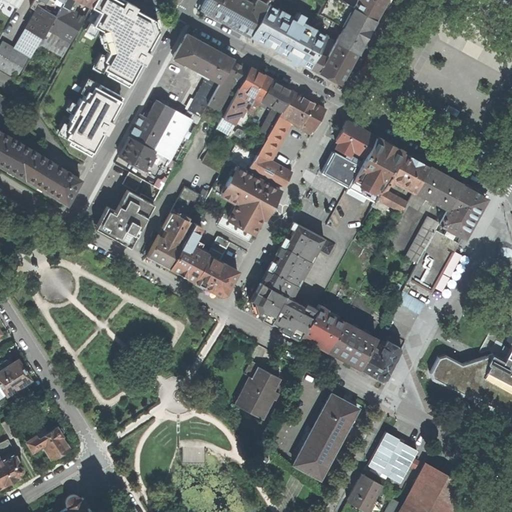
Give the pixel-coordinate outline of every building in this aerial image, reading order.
[(33,0),(30,6),(36,9),(25,28),(42,37),(62,0),(33,0)] [(71,1),(70,0),(62,0),(42,37),(36,48),(39,50),(42,44),(62,55),(83,19),(84,17),(67,8),(71,1)] [(84,17),(83,19),(108,33),(111,43),(103,59),(106,61),(102,67),(107,70),(105,73),(127,85),(140,62),(143,63),(149,52),(147,50),(158,30),(155,20),(134,9),(136,6),(125,0),(93,0),(90,5),(84,17)] [(250,34),(266,3),(260,0),(255,0),(253,5),(244,0),(203,0),(200,7),(250,34)] [(335,30),(339,32),(335,40),(356,52),(374,18),(353,7),(342,0),(324,0),(318,13),(332,21),(330,24),(335,26),(335,27),(335,30)] [(356,0),(353,7),(374,18),(384,0),(356,0)] [(307,66),(308,66),(325,35),(298,21),(301,14),(297,12),(294,18),(266,3),(250,34),(308,64),(307,66)] [(172,56),(207,75),(219,82),(223,74),(232,58),(185,33),(172,56)] [(339,83),(356,52),(335,40),(326,35),(325,35),(308,66),(339,83)] [(0,44),(0,67),(16,77),(27,57),(1,42),(0,44)] [(233,80),(230,86),(233,87),(233,91),(235,92),(238,88),(249,67),(232,58),(223,74),(233,80)] [(246,92),(256,97),(260,100),(271,80),(249,67),(238,88),(246,92)] [(233,80),(223,74),(219,82),(216,88),(213,94),(209,99),(207,104),(217,110),(230,86),(233,80)] [(203,81),(216,88),(219,82),(207,75),(203,81)] [(260,100),(258,103),(261,104),(265,106),(267,103),(274,107),(281,110),(291,91),(291,90),(271,80),(260,100)] [(203,81),(200,87),(213,94),(216,88),(203,81)] [(69,139),(67,142),(90,154),(103,131),(105,132),(112,121),(109,119),(122,96),(100,84),(98,87),(93,84),(89,90),(87,89),(82,98),(80,97),(68,118),(70,119),(65,128),(68,130),(64,136),(69,139)] [(200,87),(197,93),(209,99),(213,94),(200,87)] [(238,88),(235,92),(216,128),(227,134),(238,114),(241,115),(244,108),(242,107),(248,96),(244,94),(246,92),(238,88)] [(325,109),(291,91),(281,110),(278,115),(289,121),(311,133),(325,109)] [(193,99),(206,106),(207,104),(209,99),(197,93),(193,99)] [(0,94),(0,112),(3,114),(11,101),(0,94)] [(252,115),(258,103),(260,100),(256,97),(248,112),(252,115)] [(197,123),(200,117),(206,106),(193,99),(184,115),(190,118),(190,119),(197,123)] [(190,118),(184,115),(158,101),(155,102),(146,117),(140,114),(128,136),(165,156),(169,158),(190,119),(190,118)] [(217,110),(207,104),(206,106),(200,117),(210,122),(217,110)] [(260,133),(266,136),(278,115),(281,110),(274,107),(260,133)] [(289,121),(278,115),(266,136),(256,155),(267,161),(289,121)] [(364,156),(375,136),(346,120),(335,140),(338,142),(335,147),(348,154),(351,148),(364,156)] [(0,132),(0,164),(22,179),(23,177),(37,154),(28,148),(26,152),(19,147),(21,144),(1,132),(0,132)] [(165,156),(128,136),(117,155),(154,175),(165,156)] [(388,177),(402,151),(375,136),(364,156),(359,164),(347,188),(375,202),(377,198),(382,189),(388,177)] [(413,191),(414,190),(427,165),(402,151),(388,177),(393,180),(413,191)] [(324,175),(347,188),(359,164),(336,152),(324,175)] [(37,154),(23,177),(65,203),(80,180),(75,177),(70,174),(68,177),(65,175),(67,172),(49,161),(48,163),(46,161),(47,160),(37,154)] [(256,155),(249,168),(283,186),(290,173),(267,161),(256,155)] [(447,208),(460,184),(461,183),(427,165),(414,190),(426,197),(425,199),(432,202),(433,200),(447,208)] [(227,219),(252,233),(262,217),(265,218),(280,190),(235,166),(220,194),(236,203),(227,219)] [(129,171),(122,184),(135,191),(142,178),(129,171)] [(387,191),(393,180),(388,177),(382,189),(387,191)] [(158,233),(147,254),(169,266),(192,223),(187,220),(203,192),(186,183),(161,227),(167,230),(163,236),(158,233)] [(439,223),(438,224),(441,224),(447,227),(462,235),(484,197),(460,184),(447,208),(439,223)] [(153,203),(139,196),(127,189),(115,210),(106,205),(96,224),(131,244),(153,203)] [(387,191),(382,189),(377,198),(402,211),(407,202),(387,191)] [(141,193),(139,196),(153,203),(154,201),(141,193)] [(406,257),(417,263),(418,261),(432,235),(438,224),(439,223),(428,217),(406,257)] [(301,335),(316,308),(304,301),(302,305),(291,298),(293,295),(318,247),(324,238),(320,235),(292,220),(288,227),(292,230),(288,238),(283,236),(274,253),(278,256),(275,262),(270,259),(261,277),(265,280),(263,283),(259,281),(249,299),(253,302),(256,312),(262,315),(261,317),(270,322),(271,320),(281,325),(280,327),(299,337),(300,335),(301,335)] [(193,222),(192,223),(169,266),(193,280),(207,254),(187,243),(188,240),(192,242),(201,226),(193,222)] [(447,227),(443,234),(441,233),(439,237),(441,238),(440,239),(432,235),(418,261),(441,274),(462,235),(447,227)] [(217,235),(207,254),(219,260),(229,242),(217,235)] [(207,254),(193,280),(219,294),(225,293),(237,270),(219,260),(207,254)] [(441,274),(418,261),(417,263),(409,278),(432,290),(441,274)] [(407,294),(402,291),(395,302),(401,305),(407,294)] [(413,297),(407,294),(401,305),(407,309),(413,297)] [(413,297),(407,309),(412,311),(419,300),(413,297)] [(419,300),(412,311),(418,315),(425,304),(419,300)] [(319,303),(316,308),(301,335),(326,349),(341,321),(325,312),(327,308),(319,303)] [(342,320),(341,321),(326,349),(360,367),(370,349),(375,339),(342,320)] [(429,372),(431,378),(461,395),(467,398),(470,397),(473,396),(511,416),(511,334),(507,341),(511,344),(505,355),(506,356),(504,359),(492,353),(474,359),(461,364),(444,354),(437,356),(429,372)] [(370,349),(360,367),(384,380),(385,377),(401,348),(386,340),(383,345),(379,343),(374,352),(370,349)] [(0,369),(0,370),(0,396),(29,378),(17,359),(10,364),(10,363),(8,364),(6,361),(0,365),(0,366),(1,368),(0,369)] [(243,373),(248,376),(250,377),(257,364),(251,360),(243,373)] [(248,376),(234,404),(262,419),(273,399),(275,399),(278,393),(274,391),(281,378),(257,366),(251,377),(250,377),(248,376)] [(26,385),(14,393),(18,399),(30,391),(26,385)] [(31,393),(19,401),(23,407),(35,399),(31,393)] [(326,401),(292,463),(319,478),(357,408),(330,393),(329,395),(325,401),(326,401)] [(7,419),(1,423),(8,436),(15,432),(7,419)] [(46,432),(44,429),(42,430),(40,428),(33,432),(35,434),(25,441),(32,451),(42,445),(51,459),(59,453),(58,451),(67,445),(62,437),(63,436),(62,434),(63,432),(60,427),(58,428),(56,425),(46,432)] [(385,430),(367,463),(400,480),(417,447),(385,430)] [(0,458),(13,452),(7,439),(0,442),(0,458)] [(0,458),(0,482),(2,486),(19,477),(17,473),(21,472),(22,471),(23,470),(22,469),(14,452),(13,452),(0,458)] [(413,459),(409,465),(414,468),(418,461),(413,459)] [(395,511),(386,507),(383,511),(452,511),(467,485),(425,463),(397,511),(395,511)] [(360,508),(366,511),(381,485),(361,474),(346,500),(347,501),(360,508)] [(66,507),(57,511),(92,511),(82,496),(80,498),(79,496),(78,495),(76,495),(75,494),(72,494),(71,494),(69,495),(68,496),(66,497),(65,499),(65,501),(64,504),(65,505),(66,507)] [(357,511),(360,508),(347,501),(341,511),(357,511)]
